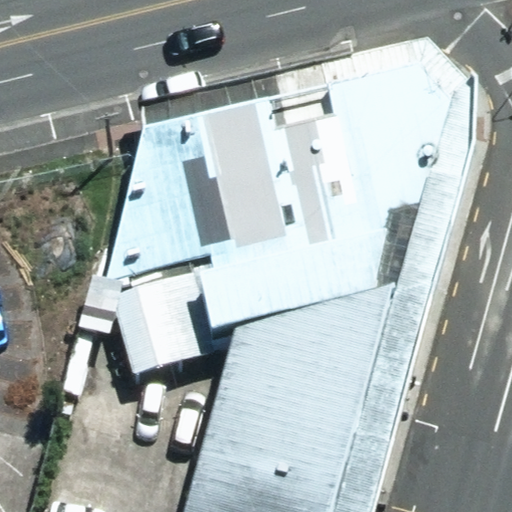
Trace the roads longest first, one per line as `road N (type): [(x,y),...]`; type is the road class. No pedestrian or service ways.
road 1 (secondary): [(484,469),(458,358),(511,122)]
road 2 (secondary): [(213,0),(0,57)]
road 3 (secondary): [(511,112),(502,47),(437,0)]
